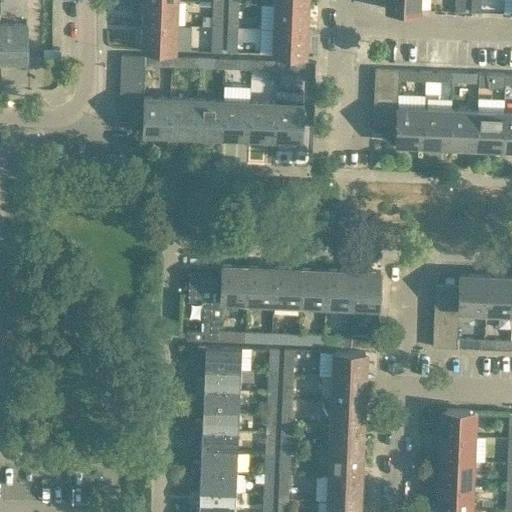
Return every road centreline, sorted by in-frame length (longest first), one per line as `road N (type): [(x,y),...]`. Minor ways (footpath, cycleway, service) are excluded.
road 1 (residential): [(0,116),(64,115),(83,101),(83,0)]
road 2 (residential): [(348,25),(511,32)]
road 3 (residential): [(342,173),(348,25)]
road 4 (residential): [(398,391),(403,253)]
road 5 (residential): [(393,511),(398,391)]
